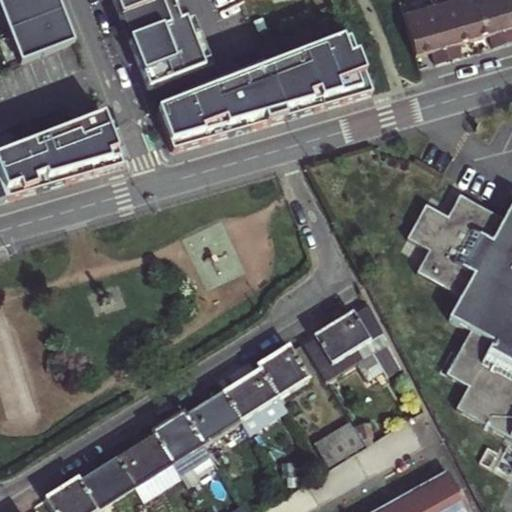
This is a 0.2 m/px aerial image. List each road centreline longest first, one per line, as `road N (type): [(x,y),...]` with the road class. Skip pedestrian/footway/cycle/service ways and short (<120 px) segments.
road 1 (residential): [(0,488),(343,281),(283,153)]
road 2 (tertiary): [(283,153),(511,86)]
road 3 (residential): [(153,189),(80,0)]
road 4 (tertiary): [(0,235),(153,189)]
road 5 (tertiary): [(153,189),(283,153)]
